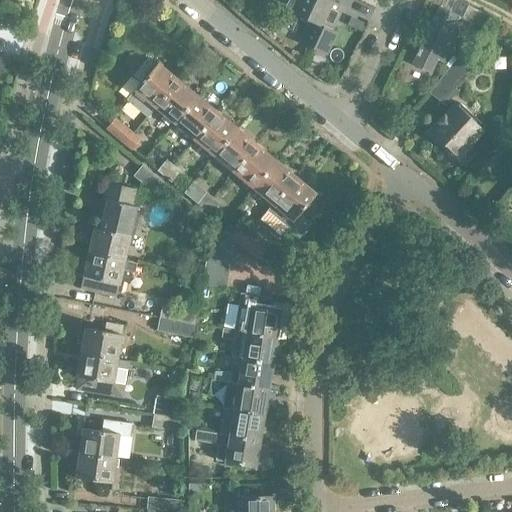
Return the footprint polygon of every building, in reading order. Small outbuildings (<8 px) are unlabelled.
[(284,0),(283,5),(294,10),(292,13),(310,22),(300,43),(322,54),(333,32),(329,30),(340,6),(328,0),(284,0)] [(492,17),(467,6),(462,17),(441,7),(412,66),(428,74),(441,47),(448,51),(462,20),(482,29),(492,17)] [(449,68),(428,92),(445,106),(458,91),(454,88),(469,69),(453,56),(445,65),(449,68)] [(156,66),(147,59),(134,76),(142,82),(127,100),(147,116),(155,107),(177,80),(158,64),(156,66)] [(175,124),(197,97),(177,80),(155,107),(175,124)] [(194,140),(217,113),(197,97),(175,124),(194,140)] [(458,103),(441,121),(432,132),(456,154),(477,130),(468,120),(472,116),(458,103)] [(214,156),(237,129),(217,113),(194,140),(214,156)] [(114,116),(106,126),(126,143),(134,133),(114,116)] [(234,172),(256,145),(237,129),(214,156),(234,172)] [(140,138),(134,133),(126,143),(132,148),(140,138)] [(254,188),(276,161),(256,145),(234,172),(254,188)] [(164,176),(174,165),(167,159),(157,170),(164,176)] [(273,204),(295,177),(276,161),(254,188),(273,204)] [(168,185),(142,164),(133,175),(159,196),(168,185)] [(174,165),(164,176),(171,182),(181,170),(174,165)] [(309,207),(316,198),(313,196),(316,193),(295,177),(273,204),(268,210),(301,237),(312,223),(300,213),(306,205),(309,207)] [(94,229),(89,252),(124,261),(130,238),(128,237),(135,207),(132,206),(136,189),(108,182),(104,200),(108,201),(101,230),(94,229)] [(197,203),(205,193),(195,185),(187,195),(197,203)] [(205,193),(197,203),(204,209),(206,207),(214,197),(207,192),(205,193)] [(206,207),(204,209),(211,215),(221,203),(214,197),(206,207)] [(207,248),(229,251),(233,240),(212,222),(207,248)] [(240,245),(248,235),(241,229),(233,240),(240,245)] [(248,235),(240,245),(260,260),(267,250),(248,235)] [(205,260),(229,265),(231,254),(229,251),(207,248),(205,260)] [(135,273),(137,264),(124,261),(89,252),(80,291),(116,299),(122,270),(135,273)] [(203,272),(227,277),(229,265),(205,260),(203,272)] [(224,290),(227,277),(203,272),(201,286),(224,290)] [(269,338),(277,339),(281,313),(268,310),(270,298),(247,294),(245,307),(251,308),(249,322),(241,320),(225,320),(217,319),(215,328),(223,330),(269,338)] [(159,319),(194,326),(199,302),(181,299),(179,309),(162,306),(159,319)] [(157,332),(176,336),(192,339),(194,326),(159,319),(157,332)] [(85,329),(80,353),(116,360),(122,326),(106,323),(104,332),(85,329)] [(265,363),(272,364),(277,339),(269,338),(223,330),(221,337),(233,341),(232,343),(232,349),(232,354),(233,357),(242,359),(265,363)] [(122,398),(129,362),(80,353),(76,378),(78,378),(76,390),(122,398)] [(260,389),(268,390),(272,364),(265,363),(242,359),(238,385),(260,389)] [(214,380),(232,383),(232,372),(215,371),(214,380)] [(230,394),(232,383),(214,380),(212,388),(230,394)] [(263,415),(268,390),(260,389),(238,385),(234,410),(263,415)] [(179,421),(181,408),(182,401),(156,397),(153,416),(179,421)] [(224,408),(222,421),(220,434),(259,441),(263,415),(234,410),(224,408)] [(177,434),(179,421),(153,416),(151,429),(177,434)] [(81,429),(78,453),(113,459),(117,434),(81,429)] [(218,445),(216,457),(215,460),(255,467),(259,441),(220,434),(196,430),(194,441),(218,445)] [(113,459),(78,453),(74,478),(110,483),(113,459)] [(242,511),(234,511),(272,511),(272,497),(259,497),(259,485),(234,485),(235,499),(242,499),(242,511)] [(148,497),(147,509),(155,510),(177,511),(180,511),(182,500),(148,497)]
